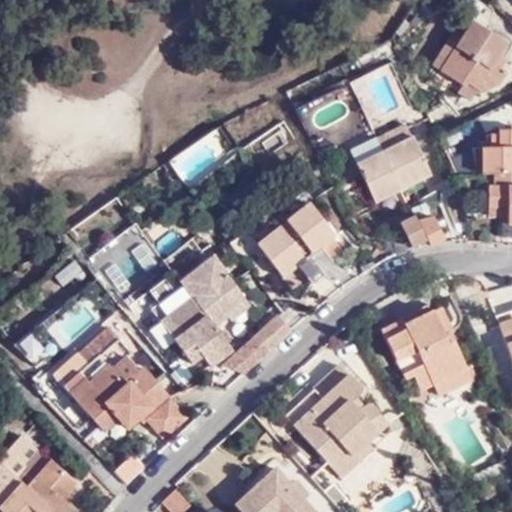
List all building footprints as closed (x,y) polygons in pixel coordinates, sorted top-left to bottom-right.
[(490,66),(497,56),(504,45),(469,24),(460,38),(437,73),(461,89),(464,85),(479,95),(495,87),(504,74),(497,70),(490,66)] [(437,73),(460,38),(452,33),(430,68),(437,73)] [(503,61),(497,56),(490,66),(497,70),(503,61)] [(385,148),(406,138),(399,124),(378,134),(385,148)] [(511,131),(496,132),(496,137),(496,151),(488,151),(477,151),(478,170),(478,176),(490,176),(490,189),(484,190),(484,210),(504,209),(503,217),(503,226),(511,225),(511,131)] [(379,150),(397,188),(425,175),(407,137),(406,138),(385,148),(379,150)] [(496,151),(496,137),(488,137),(488,151),(496,151)] [(344,150),(351,164),(377,151),(370,138),(344,150)] [(369,201),(397,188),(379,150),(377,151),(351,164),(369,201)] [(472,170),(478,170),(477,151),(468,151),(472,170)] [(307,253),(316,246),(329,235),(302,203),(280,221),(307,253)] [(407,248),(423,241),(414,221),(411,217),(396,225),(407,248)] [(414,221),(423,241),(426,247),(441,242),(430,219),(414,221)] [(276,277),(291,265),(300,258),(274,225),(251,242),(276,277)] [(303,255),(319,275),(331,266),(316,246),(307,253),(303,255)] [(222,314),(241,298),(206,254),(174,279),(185,295),(208,325),(222,314)] [(300,258),(291,265),(306,285),(319,275),(303,255),(300,258)] [(208,325),(185,295),(160,315),(174,333),(167,337),(186,363),(197,355),(204,349),(212,360),(227,349),(208,325)] [(245,305),(241,298),(222,314),(227,320),(245,305)] [(435,307),(427,310),(438,337),(444,334),(448,332),(435,307)] [(511,309),(491,316),(511,377),(511,309)] [(438,337),(427,310),(397,325),(395,322),(377,331),(399,378),(407,374),(415,389),(426,384),(460,368),(444,334),(438,337)] [(174,333),(160,315),(154,320),(167,337),(174,333)] [(268,349),(289,330),(276,317),(245,346),(268,349)] [(130,355),(106,327),(52,375),(101,432),(116,419),(126,430),(139,419),(142,422),(146,419),(162,438),(185,419),(167,400),(169,398),(141,367),(136,371),(126,360),(130,355)] [(244,372),(268,349),(245,346),(221,367),(244,372)] [(205,365),(212,360),(204,349),(197,355),(205,365)] [(311,390),(337,366),(333,362),(307,385),(311,390)] [(352,383),(337,366),(311,390),(316,396),(303,407),(309,415),(292,430),(326,467),(341,453),(345,458),(364,441),(379,427),(366,404),(362,403),(359,402),(355,405),(351,409),(343,400),(348,396),(351,394),(353,388),(352,383)] [(460,368),(426,384),(431,395),(465,379),(460,368)] [(355,405),(348,396),(343,400),(351,409),(355,405)] [(309,415),(303,407),(286,423),(292,430),(309,415)] [(23,465),(37,451),(20,436),(0,458),(0,466),(15,480),(25,468),(23,465)] [(368,447),(364,441),(345,458),(341,453),(326,467),(335,477),(368,447)] [(74,484),(37,451),(23,465),(25,468),(15,480),(50,511),(51,511),(76,511),(62,498),(74,484)] [(51,511),(50,511),(15,480),(0,466),(0,511),(51,511)] [(318,511),(286,476),(245,511),(318,511)] [(322,492),(335,508),(344,500),(330,484),(322,492)] [(165,511),(177,511),(185,505),(170,490),(156,502),(165,511)]
